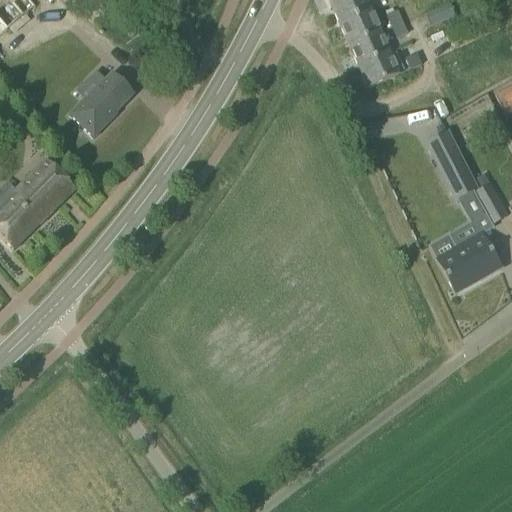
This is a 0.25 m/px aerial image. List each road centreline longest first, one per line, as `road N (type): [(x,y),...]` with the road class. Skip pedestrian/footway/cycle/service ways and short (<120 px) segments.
road 1 (secondary): [(39,320),(129,227),(243,54),(266,0)]
road 2 (unclassified): [(198,511),(68,344),(39,320)]
road 3 (unclassified): [(262,511),(461,366)]
